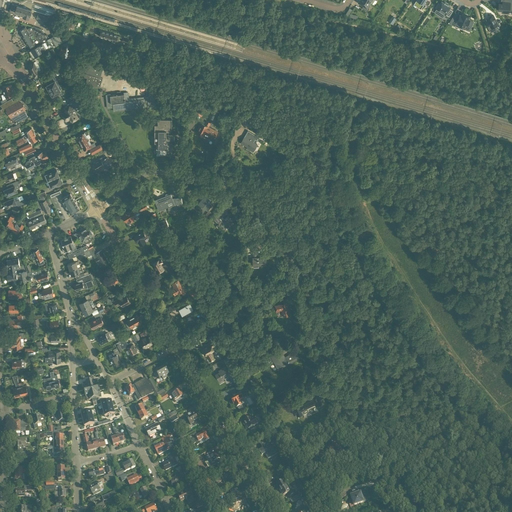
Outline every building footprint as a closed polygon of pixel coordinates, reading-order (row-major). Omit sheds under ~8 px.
[(371,3),(365,0),(359,0),(358,2),(364,5),(362,8),(367,11),(369,8),(368,8),(371,3)] [(415,0),(414,4),(415,3),(421,7),(421,8),(423,4),(424,3),(426,0),(415,0)] [(499,3),(498,10),(504,10),(504,12),(509,13),(509,11),(510,11),(510,10),(511,10),(511,0),(503,0),(504,1),(503,1),(502,3),(499,3)] [(449,8),(450,6),(448,5),(448,4),(444,2),(441,1),(440,4),(438,3),(435,8),(437,8),(436,9),(445,15),(446,14),(449,16),(453,10),(449,8)] [(27,9),(27,8),(23,7),(22,7),(18,6),(17,5),(17,6),(13,4),(12,4),(10,12),(9,12),(10,12),(15,14),(19,15),(20,15),(24,17),(25,17),(29,18),(30,18),(29,18),(30,16),(30,15),(32,10),(32,11),(32,10),(31,10),(27,9)] [(474,22),(469,20),(470,19),(468,18),(469,16),(466,15),(465,14),(462,13),(461,15),(460,14),(458,19),(453,17),(449,23),(455,26),(456,22),(464,26),(465,24),(471,27),(474,22)] [(498,24),(493,15),(486,19),(487,21),(485,22),(488,26),(489,25),(491,28),(495,26),(498,24)] [(74,24),(73,27),(75,28),(74,32),(81,34),(84,27),(74,24)] [(25,27),(20,30),(30,48),(47,38),(41,29),(33,26),(27,29),(25,27)] [(108,39),(110,33),(101,31),(99,30),(98,34),(100,35),(100,36),(108,39)] [(118,35),(110,33),(108,39),(116,41),(116,39),(119,40),(120,36),(118,36),(118,35)] [(51,38),(56,46),(68,40),(66,36),(61,40),(57,34),(51,38)] [(53,48),(56,46),(51,38),(48,40),(53,48)] [(40,44),(38,46),(31,50),(32,50),(35,56),(47,50),(43,43),(40,44)] [(59,55),(65,56),(71,58),(73,52),(61,48),(60,52),(59,52),(58,54),(59,55)] [(87,78),(86,83),(90,85),(90,84),(96,85),(96,86),(100,88),(103,78),(100,77),(104,65),(83,59),(78,76),(87,78)] [(34,62),(29,65),(31,69),(30,69),(33,73),(35,77),(41,74),(40,73),(42,72),(36,61),(34,62)] [(57,80),(58,79),(60,78),(59,75),(57,75),(56,73),(49,76),(51,79),(52,82),(46,86),(47,87),(46,87),(47,89),(48,89),(49,91),(58,86),(56,83),(58,82),(57,80)] [(110,94),(106,95),(107,104),(107,107),(108,107),(108,108),(114,107),(114,111),(145,107),(148,107),(148,108),(155,109),(159,109),(159,97),(156,96),(157,89),(155,89),(155,85),(158,85),(158,82),(152,82),(152,85),(153,85),(152,88),(150,88),(150,85),(146,85),(146,96),(143,96),(143,97),(137,98),(129,99),(128,92),(124,93),(124,94),(121,94),(121,92),(117,92),(117,95),(114,95),(111,95),(111,94),(110,94)] [(4,94),(2,95),(3,100),(1,101),(3,104),(8,101),(6,99),(9,98),(9,96),(14,94),(13,92),(14,92),(13,87),(12,88),(11,85),(3,87),(4,90),(3,90),(4,94)] [(58,86),(49,91),(50,93),(50,94),(51,96),(52,96),(58,93),(60,96),(65,93),(64,90),(62,90),(61,88),(60,89),(58,86)] [(62,114),(62,115),(63,118),(73,112),(77,110),(85,105),(88,104),(83,96),(77,100),(78,101),(76,102),(74,100),(69,102),(71,105),(65,108),(66,111),(62,114)] [(15,124),(28,117),(24,110),(25,109),(21,103),(21,104),(18,99),(13,101),(12,99),(1,105),(3,108),(1,110),(3,113),(7,111),(15,124)] [(194,113),(202,116),(204,109),(197,106),(194,113)] [(73,112),(63,118),(65,121),(66,121),(71,119),(72,121),(79,118),(76,114),(79,113),(77,110),(73,112)] [(167,154),(172,154),(172,142),(174,142),(174,138),(175,138),(175,133),(174,133),(170,133),(170,131),(172,131),(172,119),(158,119),(158,124),(155,124),(155,143),(156,143),(156,149),(160,149),(160,154),(163,154),(163,155),(167,155),(167,154)] [(205,133),(215,138),(218,132),(209,127),(211,123),(206,121),(205,125),(201,123),(197,129),(198,130),(197,132),(203,136),(205,133)] [(18,143),(25,139),(28,137),(35,133),(34,131),(32,128),(28,130),(25,132),(27,134),(23,136),(23,137),(21,138),(16,141),(18,143)] [(80,144),(88,139),(91,138),(87,131),(77,137),(79,141),(78,141),(80,144)] [(248,149),(250,150),(253,152),(257,145),(253,142),(255,139),(257,140),(259,137),(248,131),(241,143),(248,147),(247,147),(247,148),(248,149)] [(36,136),(35,133),(28,137),(31,143),(34,141),(38,139),(36,136)] [(88,139),(80,144),(81,147),(82,147),(84,150),(95,144),(93,141),(90,143),(88,139)] [(31,144),(19,149),(21,153),(33,148),(31,144)] [(100,144),(90,150),(92,154),(103,148),(100,144)] [(36,151),(34,147),(25,152),(26,155),(36,151)] [(115,150),(118,166),(117,167),(125,164),(126,165),(126,164),(117,149),(115,150)] [(27,160),(29,164),(47,154),(45,151),(43,153),(42,151),(41,152),(41,151),(37,153),(38,154),(37,155),(38,156),(34,158),(33,157),(27,160)] [(23,166),(23,165),(19,157),(18,154),(15,155),(16,158),(5,162),(9,171),(23,166)] [(23,165),(23,166),(27,176),(32,175),(29,169),(35,165),(36,166),(38,164),(38,163),(41,161),(42,163),(43,162),(43,164),(47,162),(46,160),(47,160),(46,159),(49,157),(47,154),(29,164),(26,166),(23,165)] [(95,166),(96,169),(97,169),(100,167),(106,171),(108,169),(116,164),(113,165),(107,161),(106,159),(105,157),(100,159),(97,161),(97,162),(94,163),(95,166)] [(45,175),(48,181),(59,176),(58,174),(59,173),(58,170),(57,171),(57,170),(45,175)] [(4,176),(6,182),(15,179),(13,173),(4,176)] [(59,176),(48,181),(50,185),(48,186),(50,189),(55,187),(54,186),(62,183),(62,182),(63,182),(61,179),(60,179),(59,176)] [(12,184),(13,186),(5,190),(5,191),(5,192),(6,195),(6,194),(7,196),(17,192),(16,189),(20,187),(18,184),(22,182),(21,180),(12,184)] [(71,214),(80,209),(76,202),(77,201),(76,199),(74,200),(70,193),(62,199),(71,214)] [(169,209),(169,210),(169,211),(170,211),(170,212),(171,212),(172,212),(173,212),(174,212),(175,211),(176,210),(176,209),(176,208),(178,207),(183,205),(181,197),(173,199),(171,195),(169,196),(169,195),(168,194),(167,194),(166,194),(166,195),(165,196),(165,197),(155,201),(158,210),(159,210),(159,211),(160,211),(161,211),(161,210),(162,210),(162,209),(168,206),(170,207),(169,207),(169,208),(169,209)] [(12,206),(13,209),(25,204),(24,201),(20,202),(19,200),(18,196),(14,198),(5,202),(6,205),(5,205),(6,207),(7,207),(7,208),(12,206)] [(205,196),(196,208),(202,213),(205,209),(207,210),(213,203),(205,196)] [(39,199),(45,213),(50,211),(46,200),(45,200),(43,197),(39,199)] [(140,205),(137,206),(140,212),(148,207),(145,202),(143,203),(143,202),(139,204),(140,205)] [(140,212),(137,206),(132,210),(127,213),(125,210),(121,213),(128,224),(131,223),(131,222),(134,220),(133,218),(139,214),(138,213),(140,212)] [(35,209),(32,210),(39,226),(46,222),(46,221),(47,221),(46,219),(45,219),(43,215),(40,216),(39,214),(42,213),(41,210),(36,212),(35,209)] [(39,226),(32,210),(28,212),(29,215),(28,215),(30,218),(32,218),(33,219),(28,221),(30,226),(29,226),(30,228),(31,228),(31,229),(39,226)] [(220,219),(224,215),(222,212),(214,219),(218,224),(217,226),(219,228),(220,227),(223,230),(226,227),(227,229),(230,226),(233,223),(228,216),(222,221),(220,219)] [(8,223),(6,226),(7,226),(7,227),(8,228),(9,228),(11,229),(11,230),(12,230),(14,232),(15,233),(16,233),(17,233),(18,233),(19,230),(20,231),(24,226),(22,225),(23,223),(18,220),(17,221),(13,219),(10,217),(7,222),(8,223)] [(156,220),(153,221),(157,228),(159,231),(159,232),(162,230),(156,220)] [(159,223),(162,229),(169,226),(166,220),(159,223)] [(82,242),(83,241),(82,239),(85,238),(83,236),(91,231),(89,227),(78,233),(75,235),(78,241),(81,240),(82,242)] [(85,238),(82,239),(85,244),(92,240),(91,237),(94,235),(91,231),(83,236),(85,238)] [(143,232),(134,237),(137,242),(138,242),(139,244),(140,245),(146,242),(144,238),(146,237),(145,234),(146,233),(145,231),(143,232)] [(68,238),(66,238),(74,257),(84,252),(82,248),(76,250),(71,236),(70,237),(69,236),(68,237),(68,238)] [(74,257),(66,238),(65,239),(64,238),(62,239),(62,240),(61,240),(63,243),(61,244),(64,253),(68,251),(69,254),(67,254),(69,259),(74,257)] [(256,248),(252,248),(253,258),(254,267),(259,267),(259,264),(266,264),(265,257),(261,257),(256,257),(256,248)] [(31,254),(31,255),(32,259),(33,259),(36,258),(37,259),(39,266),(45,263),(42,256),(39,250),(39,249),(38,250),(37,249),(36,250),(35,251),(33,252),(34,252),(31,254)] [(99,266),(100,267),(108,262),(101,250),(95,254),(97,258),(95,259),(97,262),(99,261),(101,265),(99,266)] [(19,258),(7,260),(8,268),(10,268),(11,275),(7,275),(8,280),(12,279),(16,279),(17,284),(22,283),(29,282),(28,278),(27,273),(27,271),(19,273),(19,274),(17,274),(16,269),(16,268),(17,268),(18,269),(20,269),(19,258)] [(156,270),(157,272),(158,272),(163,269),(164,268),(166,272),(177,266),(174,262),(161,266),(160,264),(162,262),(161,260),(159,261),(153,263),(157,269),(156,270)] [(68,264),(70,270),(80,267),(78,261),(76,262),(76,261),(68,264)] [(80,267),(70,270),(72,276),(80,273),(82,272),(80,267)] [(40,269),(27,273),(28,278),(35,276),(36,280),(39,279),(40,282),(49,280),(48,278),(49,278),(48,277),(49,277),(49,274),(47,274),(47,272),(42,274),(40,269)] [(78,283),(74,284),(75,287),(75,288),(75,289),(76,290),(81,289),(82,289),(83,289),(83,288),(84,288),(88,287),(87,285),(91,284),(90,282),(92,281),(93,281),(90,274),(81,277),(83,282),(78,283)] [(108,278),(106,279),(107,282),(106,283),(107,284),(108,283),(110,286),(111,285),(112,285),(113,285),(115,284),(115,283),(119,281),(118,280),(119,280),(117,276),(116,277),(115,274),(108,278)] [(184,291),(178,280),(172,284),(175,289),(172,290),(175,295),(178,294),(181,292),(183,295),(186,293),(184,291)] [(44,297),(45,299),(53,297),(53,294),(53,292),(53,290),(52,290),(51,288),(43,291),(43,292),(39,293),(40,298),(44,297)] [(9,290),(9,297),(10,297),(10,299),(15,299),(15,297),(18,297),(18,298),(20,298),(21,298),(22,297),(23,296),(22,294),(21,294),(20,293),(19,293),(19,290),(9,290)] [(121,303),(123,306),(130,302),(126,295),(114,301),(117,306),(121,303)] [(80,306),(82,309),(90,305),(93,304),(91,298),(87,300),(80,303),(81,305),(80,306)] [(283,299),(284,304),(281,304),(281,305),(275,306),(276,312),(282,310),(283,317),(290,315),(289,311),(290,311),(288,298),(283,299)] [(45,305),(42,305),(43,310),(47,310),(47,313),(51,312),(57,311),(57,310),(58,310),(57,307),(56,307),(56,304),(52,305),(51,302),(45,304),(45,305)] [(193,309),(191,306),(195,304),(194,302),(190,304),(179,310),(182,315),(184,313),(186,316),(193,312),(191,310),(193,309)] [(93,304),(90,305),(82,309),(83,312),(84,312),(85,314),(91,312),(96,309),(93,304)] [(15,315),(15,312),(18,312),(18,305),(9,305),(9,312),(10,312),(11,315),(15,315)] [(100,312),(94,315),(96,319),(90,322),(92,326),(91,326),(92,328),(93,328),(93,329),(101,325),(104,323),(101,317),(102,316),(100,312)] [(17,320),(10,320),(10,327),(17,327),(17,323),(20,323),(20,320),(22,320),(22,316),(20,316),(17,316),(17,320)] [(125,322),(129,329),(132,327),(132,328),(140,323),(136,316),(128,320),(128,321),(125,322)] [(206,336),(207,339),(213,336),(215,340),(218,338),(214,332),(206,336)] [(12,338),(11,338),(12,342),(20,342),(23,342),(23,338),(24,338),(24,333),(19,333),(20,336),(17,336),(13,336),(12,336),(12,338)] [(100,341),(99,341),(100,343),(101,343),(102,344),(109,340),(111,338),(108,333),(106,334),(98,338),(100,341)] [(140,340),(144,348),(149,345),(149,346),(152,344),(151,343),(152,343),(149,337),(146,338),(146,337),(140,340)] [(135,348),(133,344),(132,345),(131,343),(128,344),(124,340),(119,343),(119,344),(122,349),(125,347),(126,348),(127,347),(131,355),(132,354),(132,355),(134,354),(134,353),(137,352),(136,351),(137,351),(137,350),(137,349),(137,348),(136,348),(135,348)] [(212,344),(202,349),(204,352),(204,353),(205,355),(206,355),(210,362),(214,360),(210,353),(214,351),(212,347),(215,345),(213,343),(211,343),(212,344)] [(116,346),(117,348),(113,350),(114,352),(112,354),(113,356),(110,358),(113,366),(114,365),(115,366),(117,365),(117,364),(120,362),(117,355),(120,353),(119,352),(122,350),(119,344),(116,346)] [(46,348),(42,349),(43,352),(49,351),(49,357),(61,357),(60,351),(53,351),(51,351),(50,348),(48,348),(46,348)] [(271,356),(278,370),(299,358),(295,351),(285,357),(281,350),(271,356)] [(12,363),(12,367),(13,367),(24,367),(24,364),(23,363),(23,361),(27,361),(27,359),(27,358),(23,358),(23,361),(21,361),(13,361),(13,363),(12,363)] [(251,377),(248,372),(257,367),(256,363),(243,370),(247,379),(251,377)] [(215,375),(219,382),(224,379),(223,378),(231,373),(227,366),(220,370),(221,372),(220,373),(220,372),(215,375)] [(154,374),(153,375),(154,376),(155,376),(155,377),(158,376),(159,379),(162,377),(163,380),(167,377),(166,375),(168,374),(168,373),(169,372),(168,370),(167,370),(165,367),(153,373),(154,374)] [(53,372),(50,373),(51,375),(53,388),(57,387),(58,388),(59,387),(59,386),(60,386),(58,375),(54,376),(53,372)] [(234,379),(233,380),(235,384),(241,380),(239,377),(236,378),(233,374),(232,375),(234,379)] [(53,388),(51,375),(41,377),(43,386),(46,386),(47,389),(48,389),(48,390),(50,389),(53,388)] [(18,381),(18,379),(18,377),(12,376),(17,387),(13,388),(15,397),(22,395),(20,387),(19,384),(18,381)] [(137,402),(142,399),(150,396),(154,393),(147,381),(146,379),(134,385),(135,386),(132,387),(135,393),(137,396),(135,397),(137,402)] [(151,379),(147,381),(154,393),(156,397),(158,396),(160,395),(157,389),(151,379)] [(87,382),(82,383),(83,387),(86,397),(87,401),(92,399),(94,399),(96,398),(101,397),(100,394),(101,394),(98,383),(97,380),(92,381),(91,381),(87,382)] [(236,384),(239,389),(245,386),(242,381),(236,384)] [(23,386),(20,387),(22,395),(28,394),(26,385),(23,386)] [(129,396),(135,393),(132,387),(131,385),(130,386),(129,385),(128,386),(128,387),(125,388),(125,389),(129,396)] [(171,395),(174,401),(179,398),(181,400),(184,398),(183,396),(184,395),(182,392),(181,392),(180,390),(171,395)] [(234,404),(236,408),(241,405),(239,401),(242,400),(239,394),(234,397),(235,397),(231,399),(232,400),(231,401),(232,403),(233,403),(234,404)] [(292,405),(294,409),(292,410),(294,415),(296,413),(297,417),(303,414),(301,411),(315,405),(316,407),(321,405),(317,396),(313,397),(314,400),(303,405),(299,407),(297,403),(292,405)] [(110,401),(100,403),(102,409),(111,407),(110,404),(111,403),(110,401)] [(135,408),(138,414),(145,411),(142,405),(135,408)] [(111,407),(102,409),(104,416),(113,413),(113,410),(112,411),(111,407)] [(53,415),(55,422),(65,420),(62,410),(60,411),(59,410),(58,410),(57,411),(56,412),(57,414),(53,415)] [(81,414),(82,416),(83,420),(92,417),(91,411),(81,413),(81,414)] [(145,411),(138,414),(141,420),(148,417),(145,411)] [(187,418),(182,421),(183,424),(188,421),(190,425),(194,423),(193,422),(197,419),(194,414),(193,411),(187,415),(188,417),(186,418),(187,418)] [(41,419),(43,419),(42,415),(40,416),(39,416),(38,415),(36,416),(36,417),(33,417),(34,422),(33,422),(35,429),(38,428),(37,424),(42,423),(41,419)] [(169,420),(173,426),(174,425),(180,422),(176,416),(169,420)] [(92,417),(83,420),(84,423),(83,423),(84,426),(85,426),(94,424),(92,417)] [(249,417),(243,421),(245,426),(247,425),(249,429),(250,428),(251,430),(254,428),(253,427),(254,426),(254,425),(258,423),(254,418),(251,420),(249,417)] [(146,430),(149,436),(161,431),(157,424),(146,430)] [(196,433),(188,437),(192,445),(196,443),(197,445),(200,443),(201,444),(205,441),(209,439),(207,437),(207,436),(204,431),(197,435),(196,433)] [(87,445),(88,451),(94,450),(91,438),(90,439),(91,443),(89,444),(87,435),(83,436),(85,445),(87,445)] [(92,440),(94,450),(100,449),(98,439),(99,439),(98,435),(97,435),(97,436),(96,437),(96,439),(92,440)] [(155,448),(158,455),(170,449),(167,444),(170,442),(169,440),(173,439),(171,435),(162,439),(164,443),(155,448)] [(100,441),(99,439),(98,439),(100,449),(106,447),(104,440),(100,441)] [(259,442),(263,449),(260,451),(262,455),(265,453),(268,459),(271,457),(272,456),(272,457),(276,454),(275,451),(274,451),(273,449),(273,448),(271,449),(265,439),(259,442)] [(325,444),(328,449),(329,449),(333,456),(334,455),(337,458),(343,454),(336,444),(332,446),(329,441),(325,444)] [(210,455),(206,458),(211,468),(216,465),(221,462),(219,459),(220,458),(216,452),(210,455)] [(170,460),(163,464),(166,470),(178,465),(176,463),(174,458),(175,458),(173,454),(168,457),(170,460)] [(127,463),(123,465),(124,469),(122,470),(115,472),(117,477),(124,474),(123,473),(130,469),(130,470),(135,467),(132,460),(127,463)] [(170,480),(173,486),(187,480),(183,469),(178,471),(175,473),(176,477),(170,480)] [(89,472),(90,478),(100,476),(105,474),(104,471),(99,472),(98,470),(89,472)] [(52,475),(52,477),(58,476),(58,481),(62,481),(61,479),(65,479),(65,473),(58,473),(55,473),(55,472),(51,472),(51,473),(52,473),(52,475)] [(214,479),(217,484),(223,481),(224,483),(227,482),(226,481),(231,478),(228,472),(222,476),(221,475),(214,479)] [(136,475),(127,479),(130,486),(140,481),(139,481),(142,479),(140,476),(138,477),(136,475)] [(279,490),(279,491),(287,487),(283,481),(276,485),(278,488),(277,488),(278,490),(279,490)] [(91,491),(91,493),(92,493),(92,494),(93,493),(94,495),(101,492),(100,490),(99,487),(103,485),(101,483),(97,484),(90,488),(91,491)] [(184,493),(178,496),(181,502),(186,499),(186,500),(188,504),(195,501),(192,494),(190,490),(192,490),(190,485),(185,488),(186,490),(184,492),(184,493)] [(55,490),(55,493),(55,500),(63,499),(62,497),(66,497),(65,491),(62,491),(62,486),(54,486),(45,487),(46,490),(55,490)] [(21,490),(21,491),(16,491),(16,494),(15,494),(16,497),(16,498),(25,497),(25,494),(28,494),(32,494),(32,491),(34,491),(34,487),(24,487),(24,490),(21,490)] [(287,487),(279,491),(280,492),(279,492),(280,494),(281,494),(283,496),(287,494),(288,497),(291,495),(294,493),(292,490),(289,491),(287,487)] [(140,491),(137,492),(136,490),(127,494),(129,498),(133,496),(135,500),(140,498),(138,495),(142,494),(144,498),(149,496),(150,495),(148,492),(147,492),(145,488),(140,491)] [(232,497),(234,503),(242,500),(241,494),(238,495),(237,495),(236,489),(230,491),(232,497)] [(338,493),(342,499),(347,495),(343,489),(338,493)] [(361,497),(365,496),(363,492),(362,492),(361,490),(351,494),(352,496),(351,496),(354,505),(363,502),(361,497)] [(293,499),(291,501),(292,503),(298,500),(301,498),(299,494),(292,498),(293,499)] [(300,511),(309,511),(315,509),(309,499),(302,503),(306,509),(300,511)] [(94,511),(96,511),(101,510),(100,509),(104,508),(105,507),(102,501),(101,502),(92,506),(94,511)] [(141,510),(142,511),(144,511),(146,511),(153,511),(157,510),(154,503),(145,508),(141,510)] [(344,511),(347,505),(343,503),(339,511),(344,511)]
